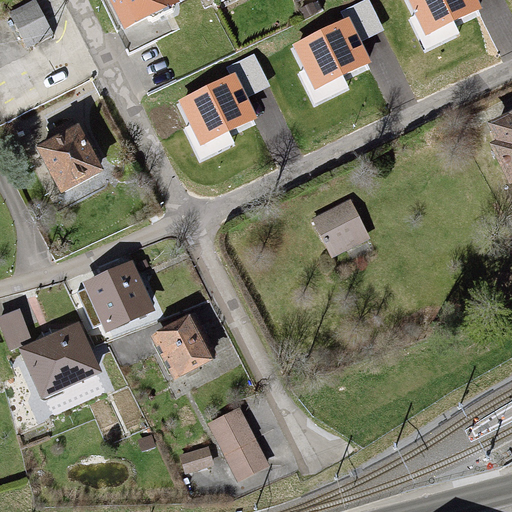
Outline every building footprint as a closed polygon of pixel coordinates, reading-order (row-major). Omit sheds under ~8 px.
[(114,0),(127,26),(175,4),(173,0),(114,0)] [(477,0),(407,0),(424,35),(481,7),(477,0)] [(37,5),(14,17),(30,48),(53,36),(37,5)] [(348,18),(292,45),(314,90),(370,63),(348,18)] [(235,73),(179,100),(200,144),(257,117),(235,73)] [(511,116),(493,126),(511,164),(511,116)] [(82,126),(40,147),(62,189),(103,169),(82,126)] [(351,206),(311,226),(330,267),(371,248),(351,206)] [(130,265),(86,285),(107,332),(151,313),(130,265)] [(18,314),(0,319),(0,329),(7,350),(28,343),(18,314)] [(194,319),(157,335),(174,376),(211,361),(194,319)] [(79,327),(21,351),(39,396),(97,372),(79,327)] [(240,411),(208,426),(235,481),(267,465),(240,411)] [(155,441),(140,445),(144,459),(159,454),(155,441)] [(208,452),(180,460),(185,479),(213,471),(208,452)]
